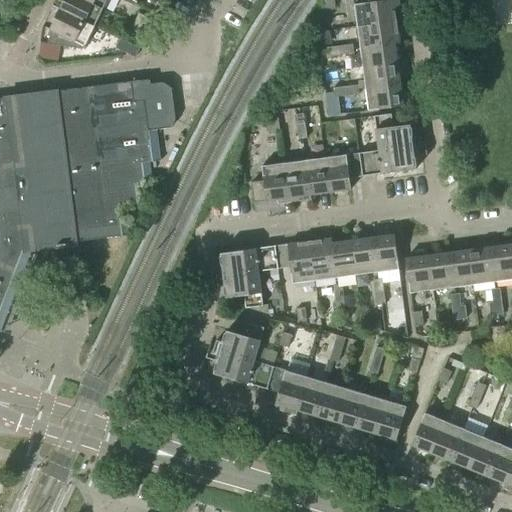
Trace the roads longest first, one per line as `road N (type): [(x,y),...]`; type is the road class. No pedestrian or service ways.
road 1 (residential): [(511,505),(286,428),(246,398),(187,381),(203,323),(210,237),(436,207)]
road 2 (tertiary): [(358,511),(0,404)]
road 3 (unclassified): [(0,67),(36,80),(170,62),(202,41)]
road 4 (residential): [(436,207),(413,0)]
